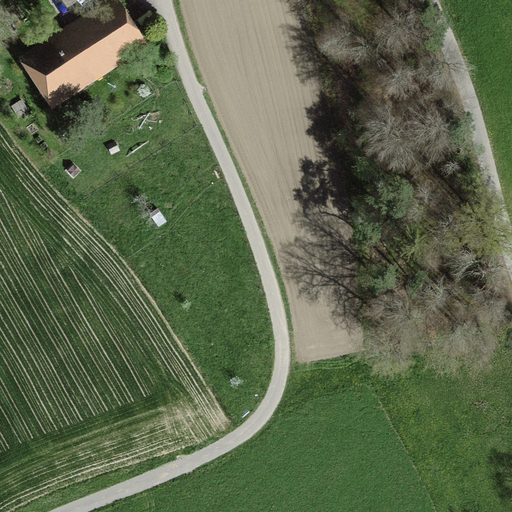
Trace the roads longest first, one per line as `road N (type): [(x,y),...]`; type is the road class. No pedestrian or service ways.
road 1 (unclassified): [(68,511),(229,445),(264,413),(279,379),(276,304),(164,0)]
road 2 (unclassified): [(431,0),(511,248)]
